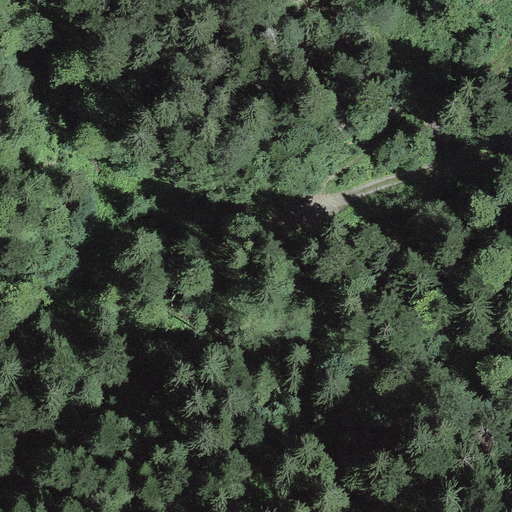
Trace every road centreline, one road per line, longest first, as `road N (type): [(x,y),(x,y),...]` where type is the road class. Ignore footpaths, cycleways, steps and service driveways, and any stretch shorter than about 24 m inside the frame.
road 1 (track): [(293,214),(209,212),(125,185),(107,206),(93,264),(72,294),(72,326),(89,359),(156,407),(176,438),(196,511)]
road 2 (track): [(511,31),(465,85),(388,135),(293,214)]
road 3 (track): [(511,149),(293,214)]
